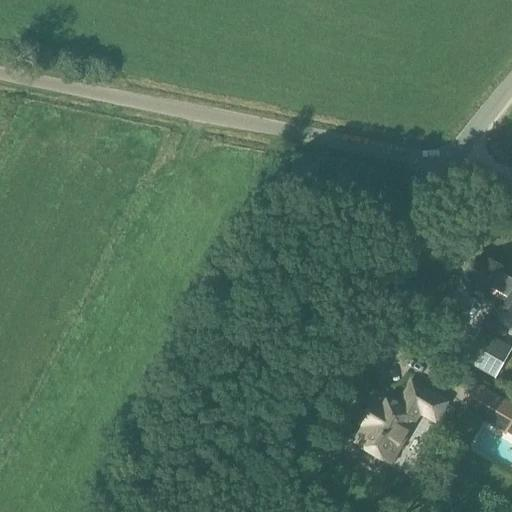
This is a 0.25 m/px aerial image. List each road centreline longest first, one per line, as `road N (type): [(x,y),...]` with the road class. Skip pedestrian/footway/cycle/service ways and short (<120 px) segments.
road 1 (unclassified): [(444,164),(0,73)]
road 2 (unclassified): [(256,511),(444,164)]
